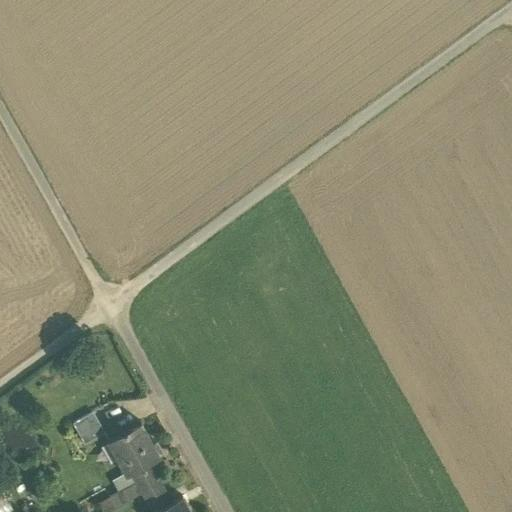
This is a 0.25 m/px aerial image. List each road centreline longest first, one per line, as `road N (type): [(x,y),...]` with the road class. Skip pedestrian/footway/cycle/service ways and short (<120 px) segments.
road 1 (residential): [(227,511),(112,306),(511,9)]
road 2 (track): [(0,104),(112,306),(0,389)]
